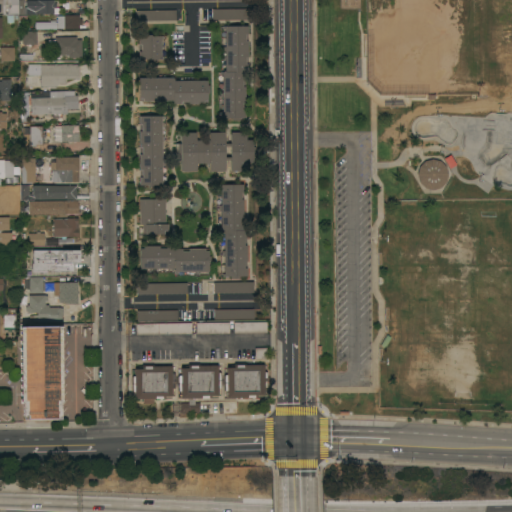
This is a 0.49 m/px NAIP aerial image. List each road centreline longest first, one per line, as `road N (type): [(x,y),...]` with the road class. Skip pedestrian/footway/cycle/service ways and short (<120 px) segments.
road 1 (residential): [(112,445),(108,0)]
road 2 (secondary): [(294,0),(296,344)]
road 3 (tertiary): [(296,435),(0,448)]
road 4 (motorway): [(271,511),(0,501)]
road 5 (tertiary): [(511,448),(296,435)]
